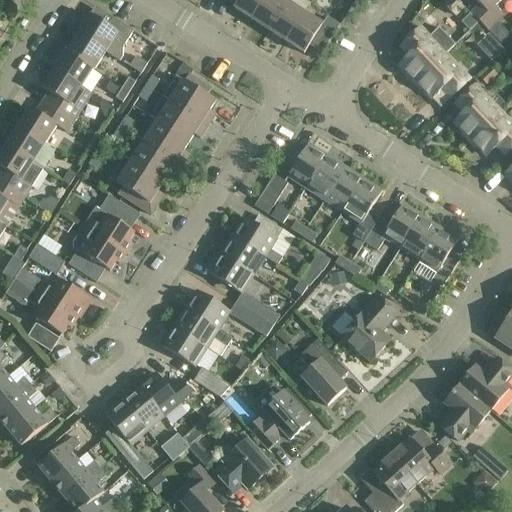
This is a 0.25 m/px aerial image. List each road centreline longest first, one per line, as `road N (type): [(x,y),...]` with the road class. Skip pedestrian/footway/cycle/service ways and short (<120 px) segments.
road 1 (residential): [(282,511),(413,393),(495,274),(503,243),(485,216),(328,114)]
road 2 (residential): [(91,370),(151,294),(283,87)]
road 3 (residential): [(283,87),(149,0)]
road 4 (residential): [(328,114),(403,0)]
